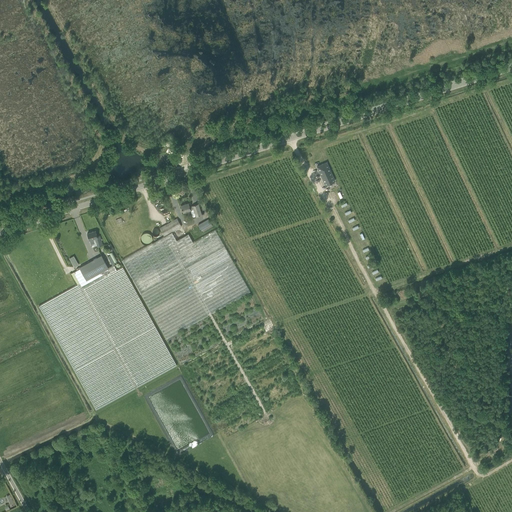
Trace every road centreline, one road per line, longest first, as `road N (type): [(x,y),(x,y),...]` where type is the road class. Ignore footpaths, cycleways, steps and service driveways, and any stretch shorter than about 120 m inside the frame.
road 1 (tertiary): [(0,232),(511,67)]
road 2 (track): [(291,138),(478,476)]
